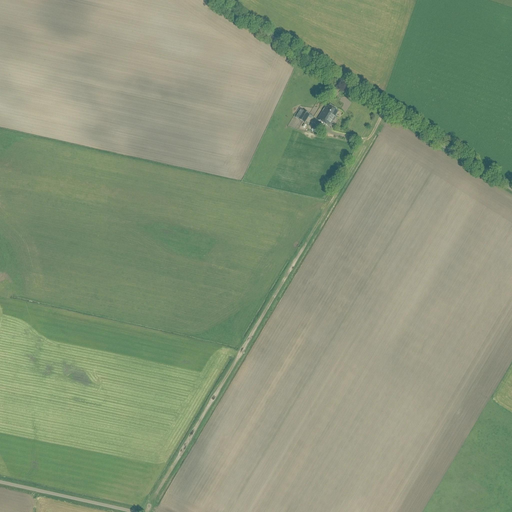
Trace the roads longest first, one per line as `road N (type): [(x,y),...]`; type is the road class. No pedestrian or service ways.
road 1 (track): [(363,140),(146,511)]
road 2 (tertiary): [(511,188),(211,0)]
road 3 (unclassified): [(131,511),(0,482)]
